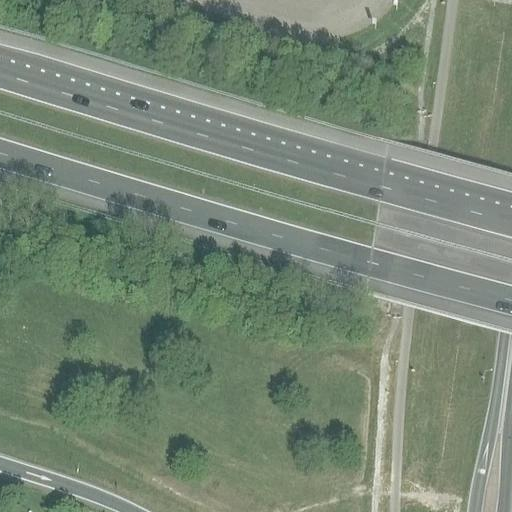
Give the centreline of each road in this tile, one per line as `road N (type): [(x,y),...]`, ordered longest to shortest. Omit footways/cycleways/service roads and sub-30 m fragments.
road 1 (motorway): [(511,222),(0,71)]
road 2 (motorway): [(0,152),(511,302)]
road 3 (unclassified): [(374,0),(310,30),(210,0)]
road 4 (trunk): [(491,367),(458,511)]
road 5 (trunk): [(491,367),(474,511)]
road 6 (trunk): [(511,226),(491,367)]
road 7 (motorway): [(0,468),(122,511)]
